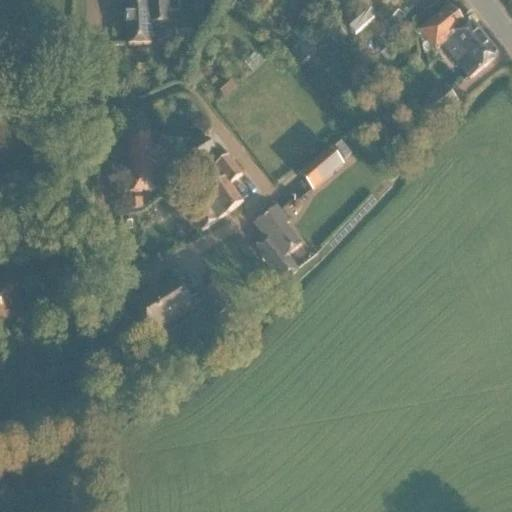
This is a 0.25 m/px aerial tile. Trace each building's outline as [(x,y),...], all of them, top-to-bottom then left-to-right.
[(128,47),(151,46),(150,26),(169,25),(168,15),(178,14),(177,0),(157,0),(126,1),(128,47)] [(197,0),(193,5),(201,13),(213,1),(211,0),(197,0)] [(464,29),(449,9),(419,33),(435,53),(442,47),(469,81),(498,58),(471,24),(464,29)] [(180,32),(180,41),(192,41),(192,32),(180,32)] [(289,56),(300,68),(310,58),(299,46),(289,56)] [(421,106),(434,123),(458,105),(444,88),(421,106)] [(373,122),(382,133),(395,123),(387,112),(373,122)] [(151,152),(150,136),(128,138),(130,159),(125,160),(129,195),(160,192),(156,152),(151,152)] [(215,152),(207,141),(186,155),(193,166),(215,152)] [(329,151),(299,177),(312,194),(343,168),(329,151)] [(202,234),(243,205),(230,187),(242,177),(225,155),(213,165),(224,179),(183,209),(202,234)] [(191,180),(189,182),(190,184),(195,191),(213,178),(207,169),(191,180)] [(142,200),(127,201),(128,211),(143,210),(142,200)] [(289,224),(276,208),(254,226),(266,241),(255,250),(283,285),(298,273),(286,259),(301,247),(285,227),(289,224)] [(63,247),(66,268),(64,268),(66,285),(96,281),(94,264),(88,265),(85,245),(63,247)] [(0,277),(0,339),(22,336),(14,275),(0,277)] [(189,303),(176,281),(133,307),(151,336),(193,310),(193,309),(203,302),(213,319),(225,312),(210,288),(198,295),(199,296),(189,303)]
